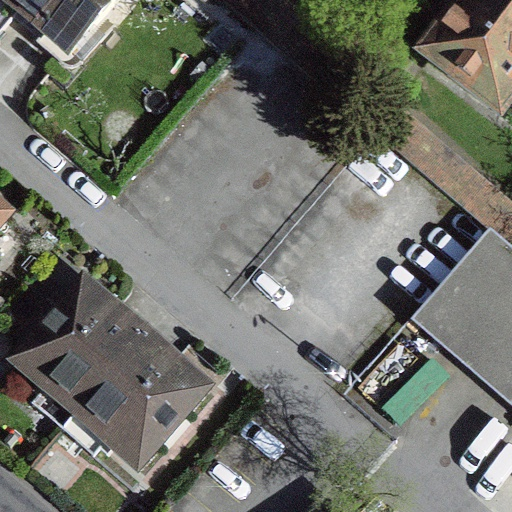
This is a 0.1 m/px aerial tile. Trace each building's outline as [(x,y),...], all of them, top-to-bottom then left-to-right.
[(121,0),(6,0),(18,10),(66,53),(72,57),(121,0)] [(360,77),(270,0),(219,0),(339,102),(360,77)] [(511,99),(511,0),(469,0),(461,11),(464,13),(446,37),(428,61),(500,115),(511,99)] [(511,208),(395,108),(374,133),(493,236),(511,252),(511,208)] [(0,213),(0,230),(9,221),(0,213)] [(511,252),(493,236),(424,316),(511,392),(511,252)] [(113,309),(84,285),(16,363),(76,416),(144,337),(113,309)] [(138,469),(206,390),(174,362),(144,337),(76,416),(138,469)]
